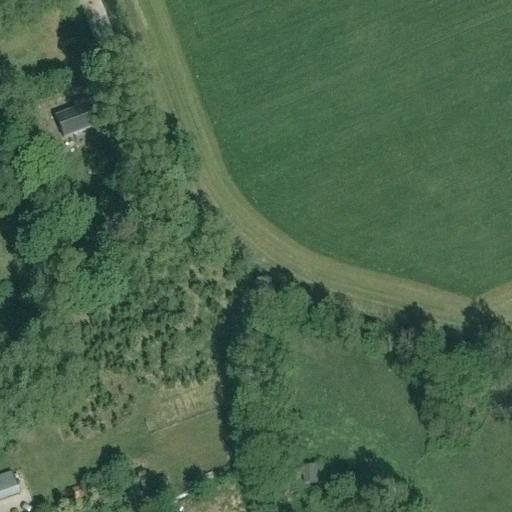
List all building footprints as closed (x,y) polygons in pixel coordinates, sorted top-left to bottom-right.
[(63,141),(105,125),(97,101),(87,105),(85,101),(73,106),(74,110),(54,117),(63,141)] [(14,371),(33,365),(30,355),(12,361),(14,371)] [(319,467),(303,467),(303,485),(319,485),(319,467)] [(153,483),(150,477),(146,478),(143,471),(136,474),(145,499),(168,491),(164,480),(153,483)] [(0,502),(20,495),(13,474),(0,478),(0,502)]
